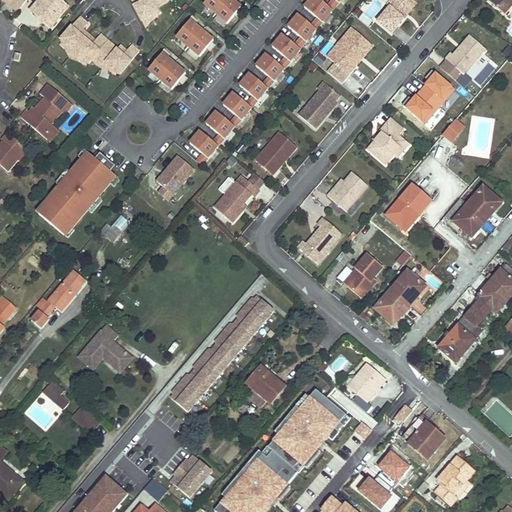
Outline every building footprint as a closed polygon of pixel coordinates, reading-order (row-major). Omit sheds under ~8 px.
[(4,0),(18,11),(27,0),(4,0)] [(67,8),(57,0),(41,0),(32,11),(37,15),(40,18),(41,16),(44,19),(43,20),(46,22),(51,27),(67,8)] [(131,0),(142,29),(148,27),(157,16),(160,15),(155,0),(159,0),(166,5),(170,0),(131,0)] [(207,0),(203,5),(226,26),(243,8),(235,0),(207,0)] [(309,0),(304,6),(323,24),(335,12),(321,0),(309,0)] [(378,20),(392,32),(405,18),(402,16),(416,0),(415,0),(390,0),(389,2),(388,4),(390,6),(378,20)] [(402,16),(405,18),(418,2),(416,0),(402,16)] [(511,0),(489,0),(490,0),(506,14),(511,6),(511,0)] [(165,34),(177,20),(168,13),(156,26),(165,34)] [(308,43),(319,30),(298,14),(287,27),(308,43)] [(40,18),(37,15),(35,18),(44,25),(46,22),(43,20),(44,19),(41,16),(40,18)] [(96,62),(121,79),(141,50),(132,44),(127,52),(100,33),(95,39),(83,32),(90,23),(78,15),(57,46),(91,69),(96,62)] [(175,39),(199,59),(216,40),(192,19),(175,39)] [(328,57),(349,75),(356,67),(351,63),(369,42),(352,28),(328,57)] [(271,47),(292,64),(303,51),(282,34),(271,47)] [(452,52),(447,58),(465,74),(487,49),(470,35),(454,54),(452,52)] [(374,46),(369,42),(351,63),(356,67),(374,46)] [(170,93),(188,74),(165,53),(147,72),(170,93)] [(266,53),(255,66),(276,83),(287,70),(266,53)] [(239,85),(259,103),(270,90),(251,73),(239,85)] [(327,116),(338,103),(336,101),(341,96),(325,82),(319,89),(321,91),(300,115),(316,129),(324,119),(322,118),(325,115),(327,116)] [(62,113),(63,114),(65,116),(73,106),(49,85),(41,94),(45,98),(31,115),(27,111),(21,118),(45,139),(55,127),(52,125),(62,113)] [(216,110),(205,124),(227,142),(253,108),(233,92),(222,106),(235,116),(231,122),(216,110)] [(369,149),(387,164),(395,154),(407,141),(398,134),(404,128),(392,118),(381,131),(383,132),(376,141),(369,149)] [(447,131),(445,133),(451,139),(462,125),(456,120),(447,131)] [(57,129),(55,127),(45,139),(47,141),(57,129)] [(202,154),(196,161),(203,167),(220,147),(201,131),(190,143),(202,154)] [(383,132),(381,131),(374,139),(376,141),(383,132)] [(26,149),(8,133),(1,140),(3,142),(0,144),(0,166),(7,172),(17,160),(26,149)] [(273,176),(297,148),(280,133),(256,161),(273,176)] [(399,157),(410,144),(407,141),(395,154),(399,157)] [(29,151),(26,149),(17,160),(19,162),(29,151)] [(37,215),(69,239),(117,176),(85,152),(37,215)] [(179,156),(151,187),(168,202),(196,171),(179,156)] [(454,156),(447,167),(457,173),(463,161),(454,156)] [(348,212),(369,186),(354,173),(345,182),(337,192),(335,189),(329,196),(348,212)] [(258,190),(265,182),(256,175),(249,182),(258,190)] [(242,176),(215,208),(233,223),(244,210),(241,208),(252,195),(255,198),(260,191),(258,190),(249,182),(242,176)] [(343,180),(335,189),(337,192),(345,182),(343,180)] [(416,213),(419,216),(431,202),(413,186),(387,216),(402,229),(416,213)] [(501,204),(483,188),(453,222),(472,239),(501,204)] [(244,210),(255,198),(252,195),(241,208),(244,210)] [(406,232),(419,216),(416,213),(402,229),(406,232)] [(103,238),(113,246),(131,223),(121,215),(103,238)] [(319,265),(344,235),(324,218),(318,225),(322,228),(317,233),(320,235),(317,238),(315,236),(308,244),(312,247),(306,254),(319,265)] [(245,248),(249,244),(241,237),(237,241),(245,248)] [(304,241),(299,248),(306,254),(312,247),(308,244),(304,241)] [(412,256),(397,244),(389,254),(398,262),(393,266),(399,271),(412,256)] [(383,267),(368,255),(356,270),(360,273),(348,287),(362,299),(377,282),(374,279),(383,267)] [(511,270),(506,265),(481,294),(484,297),(440,349),(453,360),(464,347),(468,351),(476,341),(468,335),(477,326),(494,309),(499,312),(511,296),(511,270)] [(360,273),(356,270),(344,284),(348,287),(360,273)] [(427,287),(408,271),(375,310),(394,326),(427,287)] [(41,310),(31,322),(40,329),(48,320),(46,318),(53,310),(56,314),(62,306),(65,309),(74,297),(81,289),(78,287),(84,281),(74,273),(47,303),(43,300),(37,307),(41,310)] [(192,416),(275,311),(252,293),(169,398),(192,416)] [(0,333),(4,329),(1,326),(16,308),(3,297),(0,301),(0,333)] [(62,306),(56,314),(59,316),(65,309),(62,306)] [(116,337),(104,326),(77,358),(92,370),(102,359),(104,357),(106,359),(104,361),(112,369),(125,354),(111,343),(116,337)] [(484,331),(477,326),(468,335),(476,341),(484,331)] [(32,335),(28,332),(24,336),(28,340),(32,335)] [(468,351),(464,347),(453,360),(457,364),(468,351)] [(125,354),(112,369),(118,374),(131,359),(125,354)] [(341,354),(329,368),(337,376),(350,362),(341,354)] [(368,364),(349,387),(368,404),(387,380),(368,364)] [(273,377),(262,368),(247,384),(255,391),(250,398),(262,408),(268,402),(271,405),(284,390),(274,382),(271,379),(273,377)] [(285,388),(276,380),(274,382),(284,390),(285,388)] [(68,404),(54,391),(48,387),(43,393),(49,397),(63,410),(68,404)] [(213,511),(267,511),(294,477),(298,480),(348,415),(314,390),(299,409),(294,405),(213,511)] [(101,421),(83,407),(78,412),(73,419),(90,434),(101,421)] [(430,421),(422,415),(402,438),(428,460),(445,440),(438,434),(436,436),(425,426),(427,424),(430,421)] [(438,434),(427,424),(425,426),(436,436),(438,434)] [(335,446),(348,456),(357,443),(344,434),(335,446)] [(8,453),(1,447),(0,447),(0,491),(5,497),(12,489),(16,492),(25,482),(1,462),(8,453)] [(192,500),(215,473),(192,454),(169,481),(192,500)] [(475,471),(459,457),(438,482),(442,485),(436,494),(451,506),(470,484),(467,481),(475,471)] [(382,511),(394,497),(369,477),(357,492),(382,511)] [(159,503),(168,491),(154,479),(144,490),(159,503)] [(16,492),(12,489),(5,497),(10,500),(16,492)] [(357,511),(345,503),(344,505),(332,496),(320,511),(357,511)]
